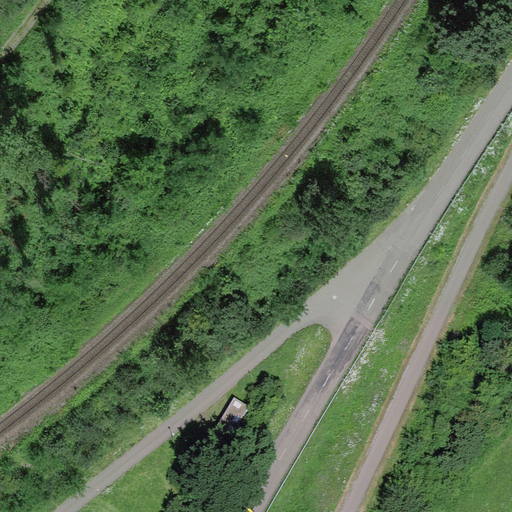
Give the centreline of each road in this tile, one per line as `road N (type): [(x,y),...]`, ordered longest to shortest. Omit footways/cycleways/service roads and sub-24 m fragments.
road 1 (residential): [(66,511),(316,310),(370,311)]
road 2 (residential): [(511,85),(370,311)]
road 3 (residential): [(370,311),(253,511)]
